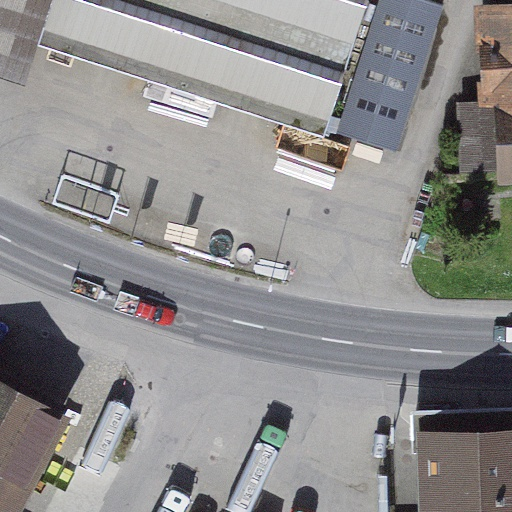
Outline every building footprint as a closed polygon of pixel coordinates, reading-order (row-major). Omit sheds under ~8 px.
[(0,0),(0,29),(36,40),(49,0),(0,0)] [(49,0),(36,40),(323,132),(365,0),(49,0)] [(442,4),(430,0),(378,0),(337,131),(395,150),(442,4)] [(459,102),(464,181),(511,177),(511,12),(487,14),(491,100),(459,102)] [(0,511),(6,511),(58,416),(0,384),(0,511)] [(511,511),(511,436),(428,439),(430,511),(511,511)]
